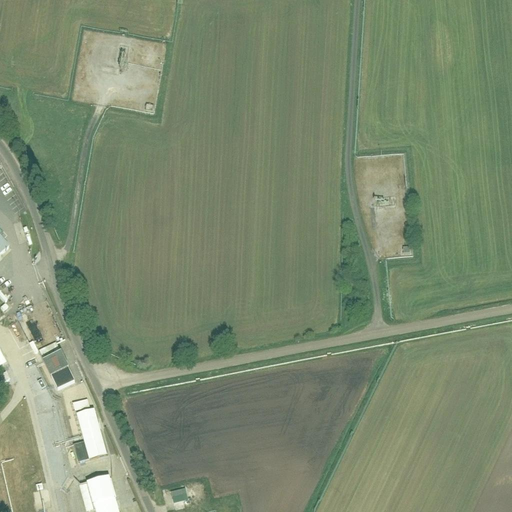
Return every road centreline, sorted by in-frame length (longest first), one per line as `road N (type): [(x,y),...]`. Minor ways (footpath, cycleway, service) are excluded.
road 1 (unclassified): [(511,307),(99,388)]
road 2 (track): [(386,331),(348,181),(356,0)]
road 3 (unclassified): [(99,388),(39,228),(0,151)]
road 4 (track): [(52,268),(65,256),(98,112)]
road 5 (unclassified): [(99,388),(151,511)]
